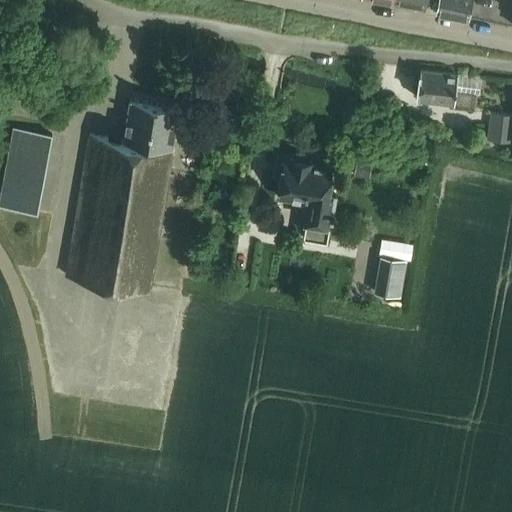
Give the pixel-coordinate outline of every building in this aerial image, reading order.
[(396,0),(396,4),(426,9),(427,0),(396,0)] [(469,19),(472,0),(440,0),(438,13),(469,19)] [(480,93),(482,77),(423,69),(419,98),(454,102),(454,107),(475,110),(477,93),(480,93)] [(151,290),(180,108),(131,100),(125,141),(90,135),(67,276),(151,290)] [(511,141),(511,113),(492,111),(489,138),(511,141)] [(0,198),(0,205),(34,212),(49,132),(13,126),(0,198)] [(282,164),(278,187),(279,188),(278,197),(301,201),(300,206),(308,207),(306,223),(304,237),(328,241),(330,225),(332,226),(337,191),(331,190),(333,174),(334,165),(315,162),(315,158),(290,154),(289,157),(285,157),(283,164),(282,164)] [(358,159),(355,175),(370,178),(373,162),(358,159)] [(401,296),(407,260),(382,256),(376,292),(401,296)]
